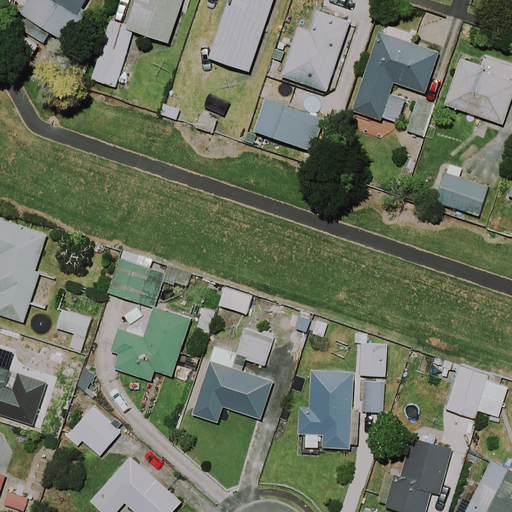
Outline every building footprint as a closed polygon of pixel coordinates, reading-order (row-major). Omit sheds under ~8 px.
[(27,0),(14,28),(45,43),(50,32),(69,41),(89,0),(27,0)] [(137,0),(129,27),(135,28),(169,39),(176,18),(181,20),(187,0),(137,0)] [(271,0),(230,0),(211,59),(248,71),(271,0)] [(350,22),(316,10),(309,30),(297,26),(279,76),(326,92),(350,22)] [(135,28),(129,27),(109,20),(91,79),(117,87),(135,28)] [(439,52),(377,33),(351,112),(381,121),(382,118),(398,123),(405,100),(390,95),(393,84),(425,94),(439,52)] [(484,67),(459,59),(443,105),(503,125),(511,97),(511,82),(483,72),(484,67)] [(433,104),(417,99),(406,131),(423,137),(433,104)] [(324,119),(264,100),(253,133),(313,152),(324,119)] [(461,169),(449,165),(447,173),(445,173),(435,204),(479,217),(488,187),(459,178),(461,169)] [(48,234),(0,219),(0,291),(2,292),(0,298),(0,313),(26,322),(41,273),(37,272),(48,234)] [(165,274),(120,260),(110,293),(154,307),(165,274)] [(192,272),(170,265),(165,281),(187,288),(192,272)] [(193,320),(157,308),(146,339),(121,331),(114,351),(121,353),(116,368),(152,380),(156,370),(174,376),(193,320)] [(93,320),(64,310),(59,328),(87,337),(93,320)] [(338,320),(315,313),(308,335),(331,342),(338,320)] [(270,366),(277,342),(246,333),(239,357),(270,366)] [(384,345),(367,344),(368,334),(350,333),(349,343),(358,344),(357,376),(382,377),(384,345)] [(73,353),(47,346),(44,360),(69,366),(73,353)] [(238,353),(216,346),(195,414),(220,422),(225,406),(260,417),(272,380),(233,368),(238,353)] [(0,357),(2,352),(0,351),(0,413),(5,415),(19,374),(0,367),(0,357)] [(321,448),(346,449),(355,450),(357,411),(348,411),(350,372),(314,370),(312,408),(306,407),(304,434),(322,435),(321,448)] [(507,387),(456,370),(443,409),(473,420),(476,411),(497,418),(507,387)] [(382,414),(382,383),(360,383),(360,414),(382,414)] [(124,432),(94,406),(73,430),(104,456),(124,432)] [(451,448),(411,437),(401,476),(393,474),(384,508),(399,511),(425,511),(431,493),(438,495),(451,448)] [(172,511),(182,502),(134,458),(94,500),(106,511),(119,511),(129,502),(139,511),(172,511)] [(511,511),(511,472),(487,461),(462,511),(511,511)] [(0,502),(10,474),(0,470),(0,502)] [(29,497),(10,492),(7,504),(26,509),(29,497)]
